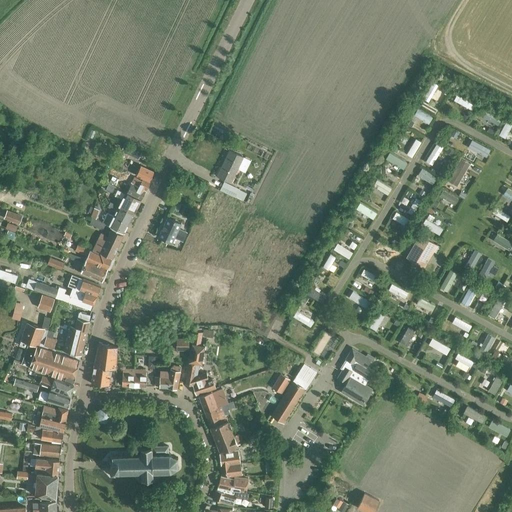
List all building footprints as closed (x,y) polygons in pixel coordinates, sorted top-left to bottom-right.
[(433,82),(423,99),(428,102),(438,85),(433,82)] [(460,85),(457,93),(477,101),(480,93),(460,85)] [(475,103),(457,94),(454,100),(472,110),(475,103)] [(432,118),(419,110),(416,115),(429,123),(432,118)] [(502,118),(489,110),(486,115),(494,120),(493,122),(495,123),(496,122),(499,123),(502,118)] [(511,123),(507,120),(500,133),(505,136),(508,131),(509,131),(511,128),(510,127),(511,123)] [(489,149),(472,140),(469,145),(487,155),(489,149)] [(411,157),(418,146),(413,143),(406,154),(411,157)] [(121,151),(138,159),(141,152),(124,144),(121,151)] [(436,144),(428,158),(433,161),(438,152),(440,153),(442,150),(440,149),(441,147),(436,144)] [(217,176),(231,183),(243,157),(229,150),(217,176)] [(407,163),(389,152),(385,158),(403,169),(407,163)] [(420,166),(436,176),(441,169),(424,159),(420,166)] [(142,178),(149,181),(153,171),(154,171),(141,165),(141,166),(136,164),(134,168),(138,170),(136,175),(142,178)] [(476,174),(458,164),(454,170),(472,180),(476,174)] [(418,173),(433,183),(436,178),(421,168),(418,173)] [(109,182),(116,185),(119,178),(112,176),(109,182)] [(149,181),(142,178),(141,180),(135,176),(127,192),(141,200),(150,181),(149,181)] [(219,189),(234,196),(238,189),(223,181),(219,189)] [(408,197),(414,186),(408,182),(401,193),(408,197)] [(389,183),(381,195),(386,198),(394,186),(389,183)] [(461,191),(447,183),(443,188),(458,196),(461,191)] [(93,205),(99,208),(107,190),(101,187),(93,205)] [(141,200),(127,192),(125,191),(124,193),(117,189),(115,195),(121,198),(118,205),(134,213),(141,200)] [(363,193),(358,200),(376,211),(380,205),(363,193)] [(415,198),(407,212),(413,215),(420,201),(415,198)] [(450,208),(435,199),(432,204),(447,213),(450,208)] [(511,204),(499,199),(496,205),(511,212),(511,204)] [(134,213),(118,205),(117,206),(110,202),(107,207),(115,211),(113,215),(129,223),(134,213)] [(361,202),(350,221),(355,224),(358,219),(360,221),(368,209),(365,208),(367,206),(361,202)] [(492,212),(507,221),(510,216),(495,207),(492,212)] [(91,216),(96,218),(99,210),(94,208),(92,214),(91,216)] [(444,222),(447,217),(429,208),(426,213),(444,222)] [(4,217),(19,223),(22,216),(7,210),(4,217)] [(176,220),(179,212),(174,210),(171,218),(176,220)] [(190,210),(187,217),(194,220),(197,213),(190,210)] [(411,221),(396,212),(392,218),(401,223),(400,226),(403,228),(405,225),(408,227),(411,221)] [(129,223),(113,215),(113,216),(107,213),(102,222),(124,232),(129,223)] [(95,219),(96,218),(91,216),(92,214),(91,216),(92,217),(90,223),(100,229),(103,223),(95,219)] [(442,226),(426,216),(423,222),(439,231),(442,226)] [(159,244),(166,246),(167,243),(166,243),(167,240),(172,242),(174,237),(182,241),(187,232),(178,228),(181,223),(168,217),(159,236),(162,238),(159,244)] [(511,230),(501,224),(496,232),(510,239),(511,235),(511,230)] [(102,248),(113,254),(122,234),(111,229),(108,236),(100,233),(92,251),(99,254),(102,248)] [(13,239),(15,233),(8,230),(5,236),(13,239)] [(493,240),(509,250),(511,244),(511,242),(497,233),(493,240)] [(337,241),(353,250),(357,243),(341,234),(337,241)] [(406,257),(425,268),(437,247),(419,236),(406,257)] [(352,252),(337,243),(334,249),(349,258),(352,252)] [(99,254),(92,251),(78,245),(76,250),(87,255),(86,258),(107,268),(109,269),(114,258),(112,258),(113,254),(102,248),(99,254)] [(52,250),(50,254),(63,261),(66,256),(52,250)] [(475,252),(466,267),(472,270),(480,255),(475,252)] [(107,268),(86,258),(85,259),(72,253),(70,258),(83,264),(80,271),(102,280),(107,268)] [(330,254),(323,266),(328,269),(335,257),(330,254)] [(47,264),(61,269),(64,262),(50,256),(47,264)] [(0,266),(8,270),(11,263),(0,258),(0,266)] [(490,268),(506,277),(509,271),(494,262),(490,268)] [(0,268),(0,277),(15,282),(17,275),(0,268)] [(378,277),(364,269),(361,274),(376,282),(378,277)] [(450,270),(440,287),(447,291),(456,273),(450,270)] [(468,282),(471,276),(465,273),(462,279),(468,282)] [(68,285),(67,285),(72,287),(96,295),(100,284),(83,278),(71,274),(68,285)] [(29,278),(26,287),(91,310),(93,303),(96,295),(72,287),(70,295),(64,293),(66,288),(56,285),(55,287),(29,278)] [(309,285),(326,292),(328,287),(318,283),(318,281),(311,279),(309,285)] [(356,281),(350,290),(370,303),(376,294),(356,281)] [(408,292),(392,283),(388,290),(404,298),(408,292)] [(472,283),(463,299),(468,302),(477,286),(472,283)] [(307,292),(321,302),(325,297),(310,287),(307,292)] [(37,307),(49,310),(53,298),(41,294),(37,307)] [(13,308),(21,311),(25,298),(17,296),(13,308)] [(499,296),(488,314),(494,318),(505,300),(499,296)] [(436,306),(420,297),(416,304),(433,312),(436,306)] [(314,318),(318,312),(300,302),(296,308),(314,318)] [(311,320),(295,310),(292,315),(308,325),(311,320)] [(70,355),(79,359),(90,315),(79,312),(76,325),(74,324),(73,327),(70,326),(65,351),(71,352),(70,355)] [(384,313),(375,328),(381,331),(389,316),(384,313)] [(42,326),(48,327),(51,317),(45,315),(42,326)] [(471,325),(454,316),(452,321),(468,330),(471,325)] [(43,344),(47,330),(47,329),(26,322),(19,345),(26,348),(22,361),(14,359),(13,364),(43,375),(54,379),(55,376),(60,378),(73,384),(74,381),(79,359),(70,355),(71,352),(65,351),(54,347),(43,344)] [(438,329),(445,333),(448,326),(442,323),(438,329)] [(296,330),(311,337),(314,331),(299,324),(296,330)] [(325,346),(335,329),(327,324),(316,341),(325,346)] [(409,325),(399,342),(405,345),(415,329),(409,325)] [(43,344),(54,347),(57,339),(52,337),(54,332),(47,330),(43,344)] [(311,341),(292,330),(289,336),(308,347),(311,341)] [(436,330),(433,337),(452,346),(455,339),(436,330)] [(191,349),(185,383),(192,384),(196,394),(199,393),(216,387),(212,378),(208,379),(206,372),(196,376),(199,363),(201,363),(204,345),(200,344),(202,335),(202,332),(194,331),(191,349)] [(489,335),(480,350),(485,353),(494,338),(489,335)] [(189,337),(176,338),(177,350),(189,350),(189,337)] [(429,344),(446,354),(450,348),(432,338),(429,344)] [(111,368),(116,368),(117,346),(98,342),(93,365),(91,383),(109,384),(111,368)] [(367,353),(366,356),(352,348),(346,359),(342,368),(343,369),(339,377),(347,382),(342,391),(363,404),(372,388),(365,384),(373,370),(366,366),(370,359),(372,360),(374,357),(367,353)] [(455,358),(470,366),(473,361),(458,352),(455,358)] [(295,379),(307,386),(317,371),(305,363),(295,379)] [(154,376),(154,386),(159,386),(168,387),(177,389),(178,382),(181,366),(174,365),(171,367),(170,371),(160,371),(159,376),(154,376)] [(491,380),(498,386),(509,371),(501,365),(491,380)] [(483,366),(477,377),(482,380),(488,369),(483,366)] [(133,385),(134,368),(123,368),(122,385),(133,385)] [(134,368),(133,385),(146,386),(147,371),(145,369),(134,368)] [(280,373),(272,387),(280,392),(289,378),(280,373)] [(71,395),(73,384),(60,378),(55,376),(54,379),(43,375),(40,382),(51,386),(51,388),(71,395)] [(27,389),(30,382),(15,378),(13,385),(27,389)] [(272,414),(284,422),(305,389),(293,381),(272,414)] [(30,382),(27,389),(37,392),(39,385),(30,382)] [(215,390),(199,395),(205,412),(216,408),(215,407),(220,405),(228,402),(223,387),(215,390)] [(49,391),(49,393),(40,390),(38,398),(68,407),(71,396),(56,391),(56,393),(49,391)] [(453,399),(436,390),(433,396),(450,405),(453,399)] [(415,401),(423,405),(427,396),(419,392),(415,401)] [(0,408),(13,411),(15,400),(0,396),(0,408)] [(216,408),(205,412),(211,427),(229,421),(227,417),(226,417),(225,414),(229,413),(228,409),(234,407),(232,401),(228,402),(220,405),(215,407),(216,408)] [(34,415),(32,423),(39,425),(40,426),(41,426),(41,427),(45,428),(45,427),(51,428),(51,429),(54,430),(54,429),(63,431),(65,421),(68,409),(58,407),(57,409),(44,405),(41,415),(41,416),(34,415)] [(503,427),(482,415),(479,421),(500,432),(503,427)] [(229,421),(211,427),(219,449),(238,446),(229,421)] [(40,426),(39,425),(28,423),(26,430),(42,433),(41,438),(51,440),(51,442),(62,443),(63,432),(39,428),(40,426)] [(240,447),(245,452),(249,450),(260,441),(254,435),(240,447)] [(32,444),(31,453),(60,456),(61,446),(32,442),(32,444)] [(168,445),(152,446),(152,445),(150,445),(150,447),(142,447),(139,445),(138,447),(141,449),(141,455),(133,455),(133,453),(131,453),(131,455),(123,456),(123,453),(121,454),(121,456),(113,456),(111,454),(110,455),(112,458),(112,461),(108,461),(108,463),(112,462),(112,467),(109,467),(109,469),(112,469),(112,472),(110,474),(111,475),(114,473),(122,473),(122,475),(124,475),(124,473),(132,473),(132,475),(134,475),(134,472),(142,472),(142,479),(140,481),(141,482),(143,480),(152,480),(154,482),(155,480),(153,478),(153,472),(161,472),(161,473),(163,473),(163,472),(168,472),(169,473),(171,473),(170,472),(176,468),(178,469),(179,468),(177,466),(177,459),(179,457),(178,456),(176,457),(170,454),(170,453),(169,453),(168,445)] [(230,464),(240,462),(238,450),(220,453),(221,462),(229,461),(230,464)] [(265,462),(273,461),(273,451),(265,452),(265,462)] [(37,472),(58,474),(59,460),(36,458),(35,473),(37,473),(37,472)] [(241,474),(240,462),(230,464),(229,461),(221,462),(222,472),(221,475),(231,475),(241,474)] [(273,461),(265,462),(266,472),(274,472),(273,461)] [(16,478),(27,479),(28,471),(17,470),(16,478)] [(56,496),(58,474),(37,472),(37,473),(35,495),(56,496)] [(221,476),(218,486),(223,487),(231,489),(235,490),(246,491),(248,478),(234,476),(234,479),(221,476)] [(215,489),(212,498),(228,503),(234,505),(235,498),(246,499),(246,498),(248,498),(248,493),(246,493),(246,491),(235,490),(231,489),(223,487),(218,486),(217,490),(215,489)] [(357,507),(366,511),(372,511),(378,501),(364,493),(357,507)] [(329,508),(335,511),(342,500),(336,496),(329,508)] [(33,508),(33,511),(56,511),(56,500),(40,501),(40,508),(33,508)]
